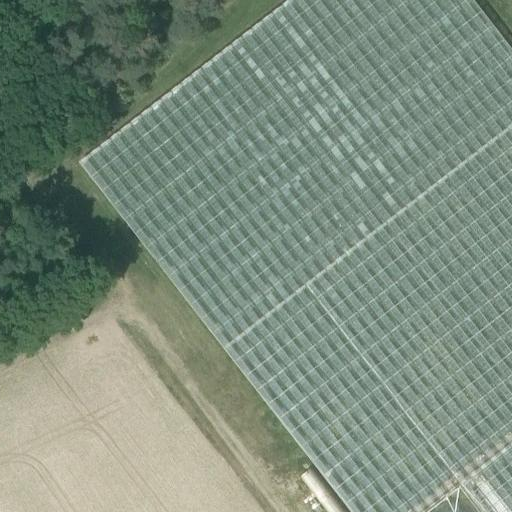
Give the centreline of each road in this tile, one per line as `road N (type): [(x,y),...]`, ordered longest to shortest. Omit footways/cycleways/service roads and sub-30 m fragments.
road 1 (track): [(108,300),(282,511)]
road 2 (track): [(0,181),(108,300)]
